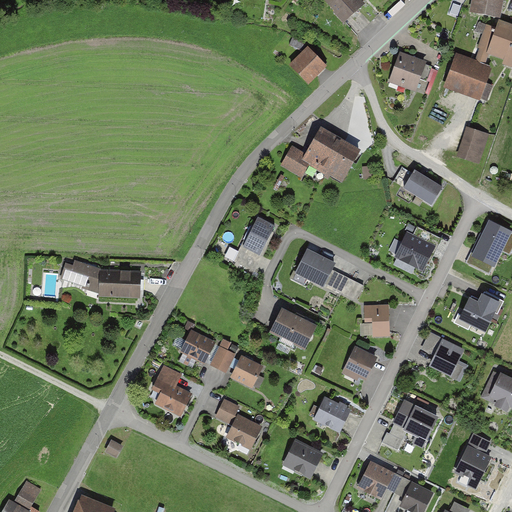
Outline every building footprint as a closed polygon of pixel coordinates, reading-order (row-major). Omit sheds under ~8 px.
[(366,6),(360,0),(325,0),(324,2),(347,25),(366,6)] [(505,0),(472,0),(470,13),(502,19),(505,0)] [(511,25),(499,21),(488,55),(506,61),(504,66),(511,68),(511,25)] [(327,68),(308,48),(289,66),(309,86),(327,68)] [(427,63),(399,53),(389,83),(416,93),(427,63)] [(495,69),(458,55),(446,88),(483,101),(495,69)] [(489,134),(466,127),(457,156),(480,163),(489,134)] [(363,152),(321,128),(306,155),(293,147),(281,167),(302,179),(310,166),(344,186),(363,152)] [(444,188),(414,172),(404,192),(433,207),(444,188)] [(277,226),(257,216),(233,262),(254,273),(277,226)] [(511,250),(511,229),(489,218),(467,263),(492,275),(504,251),(510,254),(511,250)] [(441,239),(416,227),(413,235),(438,247),(441,239)] [(438,247),(406,232),(394,258),(425,273),(438,247)] [(338,263),(307,249),(296,273),(358,302),(365,287),(334,272),(338,263)] [(141,300),(141,271),(102,271),(76,262),(74,267),(66,264),(60,282),(99,294),(99,298),(141,300)] [(504,302),(484,291),(479,300),(500,311),(504,302)] [(468,298),(458,320),(485,332),(496,311),(468,298)] [(389,305),(364,307),(364,323),(373,323),(374,338),(391,337),(389,305)] [(319,325),(283,308),(271,334),(307,350),(319,325)] [(215,343),(190,331),(180,354),(183,355),(180,361),(193,367),(197,359),(206,363),(215,343)] [(435,355),(430,365),(453,376),(466,349),(430,332),(422,349),(435,355)] [(233,343),(222,338),(210,365),(228,373),(236,354),(230,351),(233,343)] [(378,356),(356,346),(343,373),(366,383),(378,356)] [(264,365),(241,354),(230,377),(253,388),(264,365)] [(183,376),(164,367),(153,389),(160,392),(154,404),(182,418),(194,393),(178,385),(183,376)] [(511,375),(502,371),(491,395),(501,399),(498,407),(510,412),(511,408),(511,375)] [(260,374),(255,387),(261,389),(266,377),(260,374)] [(353,409),(326,396),(314,420),(341,433),(353,409)] [(241,407),(225,399),(217,417),(233,425),(227,438),(253,450),(264,425),(238,413),(241,407)] [(436,415),(404,400),(392,425),(424,440),(436,415)] [(404,441),(387,433),(382,444),(399,452),(404,441)] [(491,442),(473,433),(468,444),(486,453),(491,442)] [(324,453),(295,439),(283,465),(312,479),(324,453)] [(122,445),(111,440),(105,452),(116,457),(122,445)] [(491,458),(467,446),(454,473),(479,485),(491,458)] [(396,473),(370,460),(357,487),(383,500),(396,473)] [(425,511),(434,493),(411,481),(399,506),(412,511),(425,511)] [(16,502),(9,499),(2,511),(42,511),(33,506),(41,490),(26,482),(16,502)] [(115,511),(117,508),(81,494),(74,511),(115,511)] [(456,511),(470,511),(472,508),(455,500),(451,510),(456,511)]
